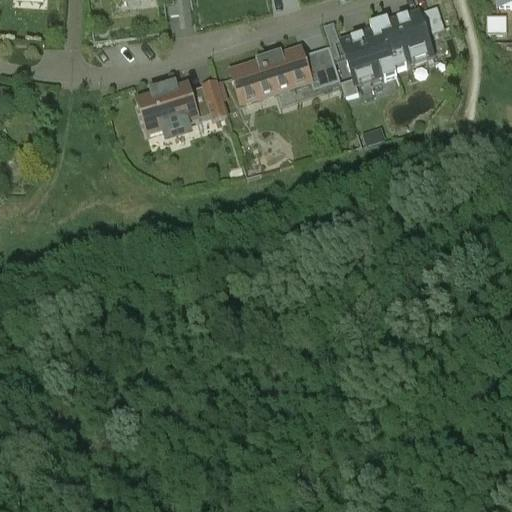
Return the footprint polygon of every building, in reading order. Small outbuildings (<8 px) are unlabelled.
[(139,9),(138,3),(136,3),(136,0),(122,0),(124,11),(139,9)] [(511,0),(496,0),(497,18),(499,18),(499,14),(511,13),(511,0)] [(438,14),(420,20),(428,43),(445,37),(438,14)] [(420,19),(389,30),(388,27),(379,30),(396,78),(407,74),(406,70),(413,68),(413,70),(434,63),(428,43),(420,20),(420,19)] [(373,39),(341,50),(353,88),(355,94),(356,93),(384,84),(385,87),(397,82),(396,78),(379,30),(371,33),(373,39)] [(330,56),(303,64),(311,90),(314,99),(341,90),(330,56)] [(283,61),(257,69),(257,71),(232,79),(242,113),(311,90),(303,64),(301,57),(283,63),(283,61)] [(353,88),(342,91),(346,105),(359,101),(356,93),(355,94),(353,88)] [(218,90),(203,95),(203,96),(212,124),(213,129),(229,125),(218,90)] [(176,95),(154,102),(154,103),(137,108),(149,145),(167,140),(168,145),(188,139),(187,133),(201,129),(200,128),(212,124),(203,96),(192,100),(190,92),(176,96),(176,95)]
